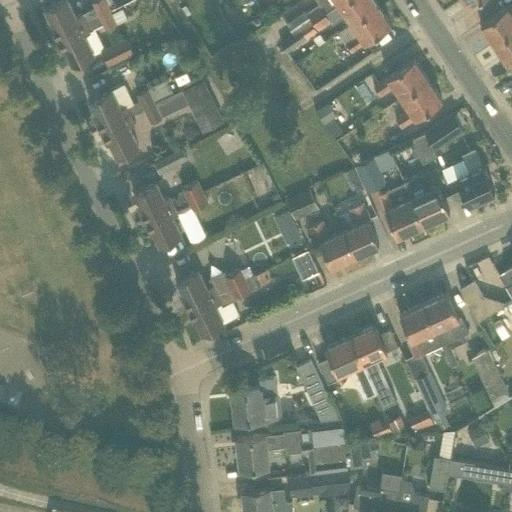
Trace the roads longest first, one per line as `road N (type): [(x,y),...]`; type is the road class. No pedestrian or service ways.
road 1 (residential): [(177,375),(5,7)]
road 2 (residential): [(177,375),(511,221)]
road 3 (residential): [(511,146),(413,0)]
road 4 (residential): [(200,511),(177,375)]
